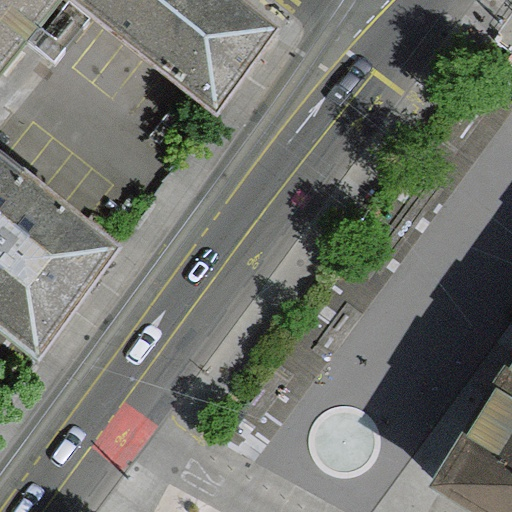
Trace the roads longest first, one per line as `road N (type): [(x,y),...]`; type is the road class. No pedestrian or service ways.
road 1 (secondary): [(108,418),(380,56)]
road 2 (unknown): [(285,511),(428,279),(511,166)]
road 3 (residential): [(108,418),(284,511)]
